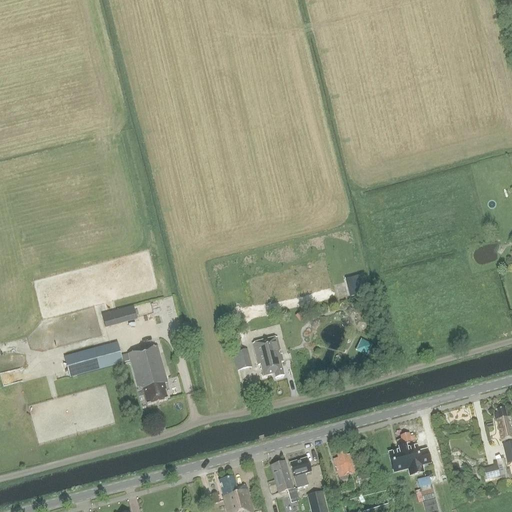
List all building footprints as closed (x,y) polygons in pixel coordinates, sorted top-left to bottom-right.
[(101,315),(105,329),(137,321),(133,306),(101,315)] [(275,379),(284,377),(280,363),(283,363),(277,338),(252,344),(258,366),(260,365),(263,377),(274,375),(275,379)] [(240,339),(232,341),(233,348),(241,345),(240,339)] [(147,406),(167,401),(165,392),(166,392),(164,384),(167,383),(157,347),(121,357),(117,343),(64,358),(70,378),(130,362),(137,388),(143,390),(147,406)] [(247,350),(233,353),(237,372),(252,368),(247,350)] [(511,429),(509,418),(507,418),(505,408),(497,410),(498,413),(494,414),(496,421),(497,420),(502,441),(504,440),(505,443),(502,444),(508,465),(511,463),(511,429)] [(399,452),(389,454),(394,474),(408,470),(410,477),(423,473),(421,466),(430,464),(426,451),(417,453),(416,447),(406,450),(405,448),(398,450),(399,452)] [(333,460),(335,469),(336,468),(341,486),(350,484),(347,475),(356,473),(351,455),(346,456),(345,453),(337,455),(338,459),(333,460)] [(289,464),(297,489),(308,486),(304,475),(311,473),(307,459),(298,462),(289,464)] [(294,489),(293,489),(285,463),(273,467),(273,469),(271,470),(278,494),(287,491),(291,504),(298,502),(294,489)] [(501,477),(498,466),(484,469),(487,480),(501,477)] [(385,478),(382,470),(357,477),(359,486),(370,483),(370,484),(379,482),(378,480),(385,478)] [(424,501),(435,498),(429,476),(417,479),(424,501)] [(218,481),(223,497),(226,511),(252,511),(245,486),(236,489),(233,477),(218,481)] [(307,496),(310,511),(327,511),(323,492),(307,496)] [(379,501),(380,503),(360,510),(360,511),(389,511),(385,499),(379,501)] [(437,511),(435,500),(423,503),(425,511),(437,511)]
